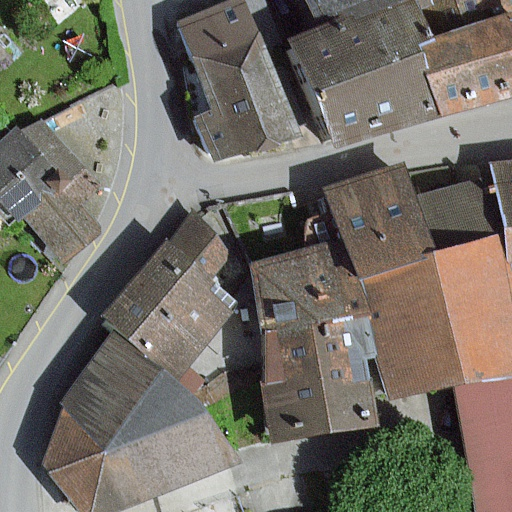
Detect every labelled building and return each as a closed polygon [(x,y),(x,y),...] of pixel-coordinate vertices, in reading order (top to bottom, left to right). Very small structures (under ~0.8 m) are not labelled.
[(201,119),(216,159),(291,131),(280,104),(242,0),(183,22),(217,113),(201,119)] [(310,0),(322,23),(292,33),(331,149),(442,112),(472,102),(511,88),(511,2),(511,0),(310,0)] [(0,206),(69,275),(111,233),(87,209),(110,187),(45,122),(29,138),(0,108),(0,206)] [(476,162),(326,191),(341,239),(343,246),(364,314),(391,402),(458,392),(511,384),(511,325),(506,297),(476,162)] [(511,165),(494,167),(506,297),(511,296),(511,165)] [(170,381),(238,299),(223,287),(245,255),(190,215),(169,241),(101,324),(114,335),(170,381)] [(362,349),(355,316),(364,314),(343,246),(341,239),(317,247),(250,266),(259,330),(273,435),(376,422),(362,349)] [(170,381),(114,335),(67,411),(46,468),(82,511),(122,511),(244,463),(212,418),(170,381)] [(511,511),(511,384),(458,392),(474,511),(511,511)]
